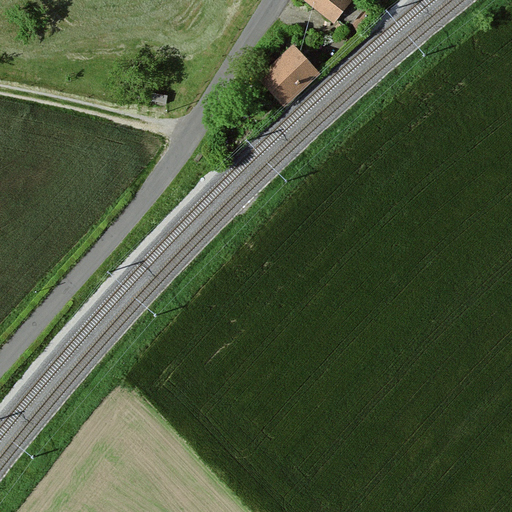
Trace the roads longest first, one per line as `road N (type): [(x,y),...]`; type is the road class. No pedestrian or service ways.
road 1 (unclassified): [(0,362),(135,214),(274,0)]
road 2 (track): [(193,132),(0,89)]
